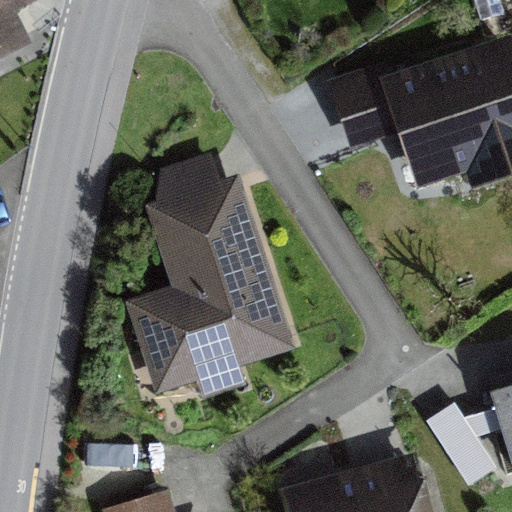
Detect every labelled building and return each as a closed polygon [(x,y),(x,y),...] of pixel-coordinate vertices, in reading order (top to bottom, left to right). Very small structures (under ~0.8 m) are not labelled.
[(0,0),(0,54),(43,33),(27,1),(29,0),(0,0)] [(511,48),(443,70),(437,53),(371,75),(393,142),(453,123),(469,171),(511,157),(511,48)] [(165,394),(305,348),(243,163),(217,172),(211,152),(140,175),(176,284),(133,298),(165,394)] [(511,463),(511,396),(492,402),(511,463)] [(439,511),(423,442),(283,476),(291,511),(439,511)] [(186,511),(177,478),(102,499),(105,511),(186,511)]
